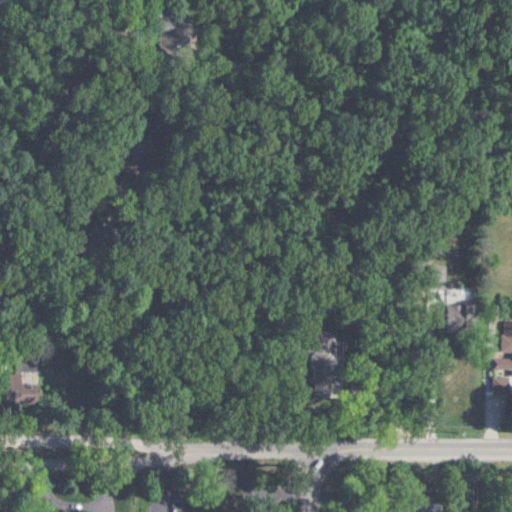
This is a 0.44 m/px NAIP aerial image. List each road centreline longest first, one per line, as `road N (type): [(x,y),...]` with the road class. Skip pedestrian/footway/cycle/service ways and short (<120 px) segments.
road 1 (residential): [(311,449),(0,456)]
road 2 (residential): [(0,244),(105,0)]
road 3 (residential): [(511,449),(311,449)]
